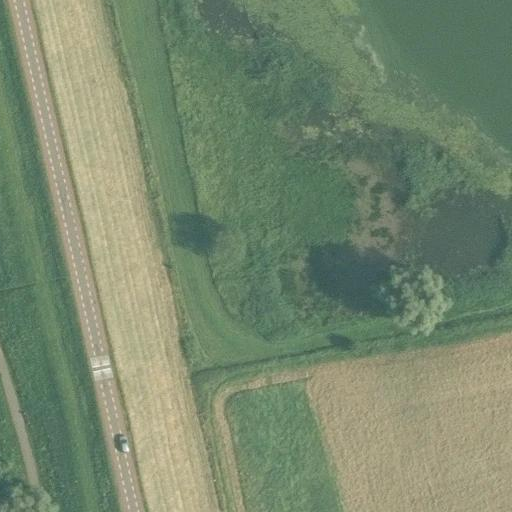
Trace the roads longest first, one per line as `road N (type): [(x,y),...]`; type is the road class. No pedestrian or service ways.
road 1 (track): [(511,309),(273,346),(221,327),(201,289),(144,0)]
road 2 (tertiary): [(133,511),(18,0)]
road 3 (track): [(211,511),(102,0)]
